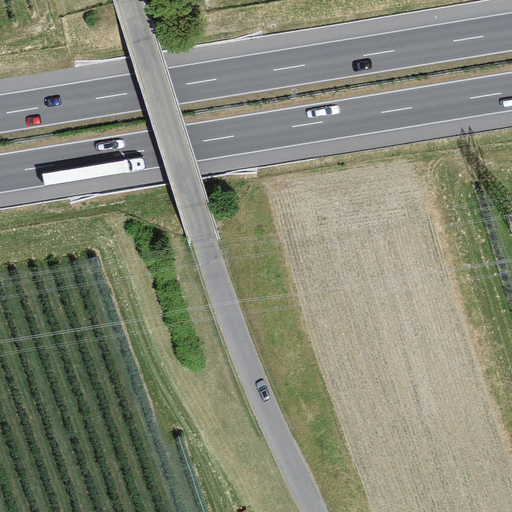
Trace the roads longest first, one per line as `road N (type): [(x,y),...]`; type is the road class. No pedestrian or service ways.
road 1 (unclassified): [(315,511),(233,324),(130,0)]
road 2 (motorway): [(0,174),(511,91)]
road 3 (motorway): [(511,32),(0,114)]
